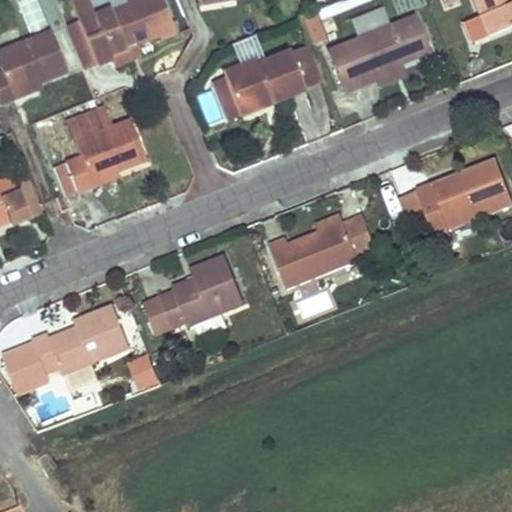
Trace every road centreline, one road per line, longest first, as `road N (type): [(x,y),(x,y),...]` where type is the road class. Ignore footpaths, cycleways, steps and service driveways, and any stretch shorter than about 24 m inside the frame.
road 1 (residential): [(218,205),(511,93)]
road 2 (residential): [(0,294),(218,205)]
road 3 (residential): [(190,0),(203,35),(178,104),(218,205)]
